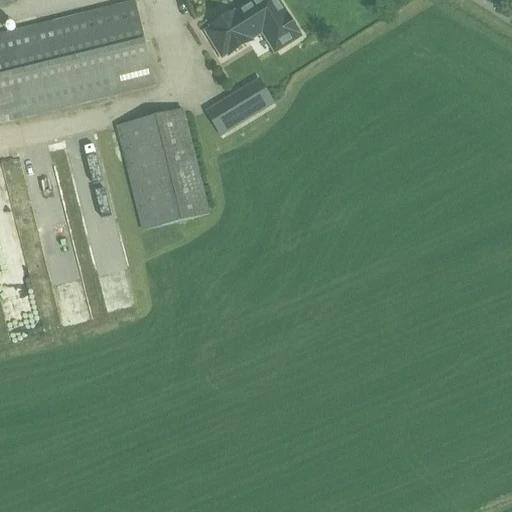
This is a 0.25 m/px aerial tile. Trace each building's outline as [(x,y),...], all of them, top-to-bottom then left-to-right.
[(259,0),(207,33),(223,58),(269,29),(282,49),(301,37),(277,0),(259,0)] [(0,34),(0,124),(17,120),(156,85),(135,1),(0,34)] [(207,114),(220,136),(243,123),(260,112),(247,90),(229,100),(207,114)] [(118,128),(143,231),(209,215),(184,112),(118,128)] [(207,167),(211,181),(242,173),(238,158),(207,167)] [(92,318),(92,284),(65,285),(66,319),(92,318)]
